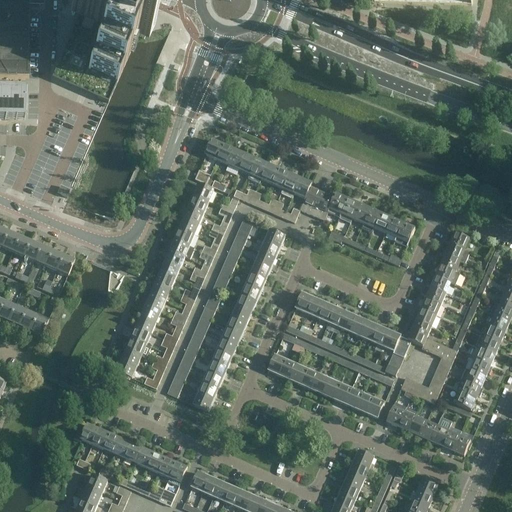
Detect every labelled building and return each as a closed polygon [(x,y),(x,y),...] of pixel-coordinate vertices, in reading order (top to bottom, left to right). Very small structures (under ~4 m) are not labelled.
[(0,0),(0,66),(6,73),(26,73),(27,5),(42,5),(42,0),(0,0)] [(76,16),(50,77),(110,103),(137,39),(143,41),(155,12),(126,0),(77,0),(72,14),(76,16)] [(79,102),(83,92),(53,80),(49,89),(79,102)] [(0,121),(24,122),(25,92),(0,90),(0,121)] [(217,162),(224,147),(213,142),(210,148),(208,147),(208,148),(205,154),(207,155),(206,157),(217,162)] [(228,167),(235,152),(224,147),(217,162),(228,167)] [(239,171),(246,156),(235,152),(228,167),(239,171)] [(250,176),(257,161),(246,156),(239,171),(250,176)] [(261,181),(267,166),(257,161),(250,176),(248,181),(259,185),(261,181)] [(271,186),(278,171),(267,166),(261,181),(271,186)] [(283,191),(289,175),(278,171),(271,186),(283,191)] [(199,172),(195,181),(206,186),(210,177),(199,172)] [(294,195),(300,180),(289,175),(283,191),(281,195),(292,200),(294,195)] [(312,185),(300,180),(294,195),(305,201),(310,189),(312,185)] [(226,188),(220,185),(218,191),(223,193),(226,188)] [(199,186),(194,198),(209,204),(214,193),(199,186)] [(67,196),(69,191),(61,188),(59,193),(67,196)] [(340,219),(347,201),(335,196),(334,199),(326,196),(325,196),(320,194),(321,193),(320,193),(320,194),(316,192),(316,191),(315,191),(315,192),(311,190),(311,189),(310,189),(305,201),(310,203),(315,205),(310,216),(311,216),(315,218),(324,222),(328,214),(340,219)] [(251,205),(256,194),(249,191),(247,197),(242,195),(239,201),(245,203),(246,203),(250,205),(251,205)] [(261,196),(256,194),(251,205),(251,206),(251,205),(256,207),(256,208),(261,210),(264,204),(259,202),(261,196)] [(204,215),(209,204),(194,198),(189,209),(204,215)] [(224,204),(222,210),(233,215),(234,214),(233,214),(235,209),(236,210),(238,203),(233,201),(230,206),(224,204)] [(273,215),(278,204),(271,201),(269,207),(264,204),(261,210),(267,213),(268,212),(272,214),(272,215),(273,215)] [(305,214),(310,203),(305,201),(300,212),(301,212),(305,214)] [(352,221),(358,206),(347,201),(340,219),(339,221),(350,226),(352,221)] [(310,216),(315,205),(310,203),(305,214),(306,214),(310,216)] [(283,206),(278,204),(273,215),(278,217),(283,220),(285,214),(281,212),(283,206)] [(363,226),(370,211),(358,206),(352,221),(363,226)] [(200,226),(204,215),(189,209),(184,219),(200,226)] [(233,215),(222,210),(219,216),(225,218),(223,223),(229,226),(231,220),(233,215)] [(291,216),(285,214),(283,220),(289,223),(290,222),(294,224),(295,225),(300,213),(293,210),(291,216)] [(374,231),(381,216),(370,211),(363,226),(361,230),(372,235),(374,231)] [(385,235),(392,220),(381,216),(374,231),(385,235)] [(195,237),(200,226),(184,219),(179,230),(195,237)] [(396,240),(403,225),(392,220),(385,235),(396,240)] [(241,227),(240,231),(249,236),(254,225),(244,221),(241,227)] [(226,232),(229,226),(223,223),(221,228),(215,226),(212,232),(224,237),(224,236),(226,231),(226,232)] [(415,230),(403,225),(396,240),(395,243),(407,249),(415,230)] [(0,247),(2,248),(8,233),(0,229),(0,247)] [(190,248),(195,237),(179,230),(175,241),(190,248)] [(249,236),(240,231),(239,231),(236,238),(237,238),(235,242),(244,246),(249,236)] [(223,237),(224,237),(212,232),(209,237),(216,240),(213,245),(219,248),(221,242),(223,237)] [(270,232),(265,244),(280,250),(285,239),(270,232)] [(13,253),(19,238),(8,233),(2,248),(13,253)] [(335,242),(337,236),(332,234),(329,240),(335,242)] [(455,234),(450,246),(465,252),(470,241),(468,240),(469,239),(469,238),(469,239),(463,236),(462,237),(455,234)] [(343,239),(337,236),(335,242),(341,245),(343,239)] [(24,258),(30,243),(19,238),(13,253),(24,258)] [(353,248),(354,244),(345,240),(344,244),(353,248)] [(195,250),(190,248),(175,241),(170,252),(185,259),(190,261),(195,250)] [(244,246),(235,242),(234,242),(231,249),(232,249),(230,253),(240,257),(244,246)] [(35,263),(41,248),(30,243),(24,258),(35,263)] [(275,261),(280,250),(265,244),(260,255),(275,261)] [(365,248),(354,244),(353,248),(363,252),(365,248)] [(216,254),(219,248),(213,245),(211,250),(205,248),(202,254),(214,259),(214,258),(216,253),(216,254)] [(470,254),(465,252),(450,246),(445,257),(460,263),(465,265),(470,254)] [(46,268),(52,253),(41,248),(35,263),(46,268)] [(365,253),(374,257),(376,253),(366,249),(365,253)] [(180,270),(185,259),(170,252),(165,264),(180,270)] [(57,272),(63,257),(52,253),(46,268),(57,272)] [(240,257),(230,253),(227,260),(225,264),(235,268),(240,257)] [(214,259),(202,254),(200,259),(206,262),(204,267),(209,270),(212,264),(211,264),(213,259),(214,259)] [(271,272),(275,261),(260,255),(256,265),(271,272)] [(390,259),(384,256),(382,260),(399,268),(402,261),(391,257),(390,259)] [(74,262),(63,257),(57,272),(67,277),(67,278),(68,278),(75,262),(74,262)] [(456,274),(460,263),(445,257),(440,268),(456,274)] [(175,281),(180,270),(165,264),(160,274),(175,281)] [(230,279),(235,268),(225,264),(222,271),(221,275),(230,279)] [(266,283),(271,272),(256,265),(251,276),(266,283)] [(207,276),(209,270),(204,267),(201,272),(195,270),(193,276),(204,281),(205,280),(204,280),(206,275),(207,276)] [(460,276),(456,274),(440,268),(436,279),(451,285),(455,287),(460,276)] [(171,292),(175,281),(160,274),(155,285),(171,292)] [(225,290),(230,279),(221,275),(220,275),(217,281),(218,282),(216,286),(225,290)] [(204,281),(193,276),(190,281),(196,284),(194,289),(200,292),(202,286),(204,281)] [(261,294),(266,283),(251,276),(246,287),(261,294)] [(47,294),(50,288),(52,284),(41,279),(36,289),(47,294)] [(446,297),(451,285),(436,279),(431,290),(446,297)] [(166,303),(171,292),(155,285),(151,297),(166,303)] [(225,290),(216,286),(215,286),(213,292),(213,293),(211,297),(221,301),(225,290)] [(256,305),(261,294),(246,287),(242,298),(256,305)] [(197,298),(200,292),(194,289),(192,294),(186,292),(183,298),(195,303),(195,302),(197,297),(197,298)] [(441,307),(446,297),(431,290),(426,300),(441,307)] [(307,315),(313,300),(302,296),(296,310),(307,315)] [(511,312),(511,298),(504,296),(502,301),(498,299),(495,305),(511,312)] [(161,314),(166,303),(151,297),(146,307),(161,314)] [(221,301),(211,297),(208,303),(206,308),(216,312),(221,301)] [(195,303),(183,298),(181,303),(187,306),(184,311),(190,314),(193,308),(192,308),(194,303),(195,303)] [(252,315),(256,305),(242,298),(237,309),(252,315)] [(318,320),(324,305),(313,300),(307,315),(318,320)] [(436,319),(441,307),(426,300),(421,312),(436,319)] [(0,319),(8,323),(15,308),(4,303),(0,311),(0,319)] [(329,325),(335,310),(324,305),(318,320),(329,325)] [(510,324),(511,318),(511,312),(495,305),(490,316),(495,318),(510,324)] [(156,325),(161,314),(146,307),(141,318),(156,325)] [(211,323),(216,312),(206,308),(206,307),(203,315),(201,319),(211,323)] [(19,328),(26,313),(15,308),(8,323),(19,328)] [(247,326),(252,315),(237,309),(232,320),(247,326)] [(340,329),(346,315),(335,310),(329,325),(340,329)] [(188,320),(190,314),(184,311),(182,316),(176,314),(174,320),(185,325),(186,324),(185,324),(187,319),(188,320)] [(431,330),(436,319),(421,312),(416,323),(431,330)] [(30,333),(37,318),(26,313),(19,328),(30,333)] [(351,334),(357,319),(346,315),(340,329),(351,334)] [(48,322),(37,318),(30,333),(41,337),(41,338),(48,322)] [(151,336),(156,325),(141,318),(136,329),(151,336)] [(505,335),(510,324),(495,318),(490,328),(505,335)] [(211,323),(201,319),(198,325),(199,326),(197,330),(206,334),(211,323)] [(361,339),(368,324),(357,319),(351,334),(361,339)] [(185,325),(174,320),(171,326),(177,328),(175,333),(181,335),(183,330),(185,325)] [(242,337),(247,326),(232,320),(227,331),(242,337)] [(427,340),(431,330),(416,323),(412,333),(427,340)] [(372,344),(379,329),(368,324),(361,339),(372,344)] [(297,338),(299,332),(288,328),(286,333),(297,338)] [(500,346),(505,335),(490,328),(485,340),(500,346)] [(147,347),(151,336),(136,329),(131,340),(147,347)] [(206,334),(197,330),(196,329),(193,336),(194,336),(192,341),(202,345),(206,334)] [(383,349),(390,334),(379,329),(372,344),(383,349)] [(237,348),(242,337),(227,331),(223,342),(237,348)] [(308,342),(310,337),(299,332),(297,338),(308,342)] [(178,342),(181,335),(175,333),(172,338),(167,336),(164,342),(176,347),(176,346),(177,342),(178,342)] [(423,348),(427,340),(412,333),(411,335),(408,334),(405,340),(408,342),(412,344),(423,348)] [(394,353),(401,338),(390,334),(383,349),(394,353)] [(294,345),(296,340),(285,335),(283,341),(294,345)] [(319,347),(321,342),(310,337),(308,342),(319,347)] [(412,344),(408,342),(405,340),(401,338),(394,353),(393,356),(404,360),(412,344)] [(142,358),(147,347),(131,340),(127,351),(142,358)] [(202,345),(192,341),(192,340),(189,347),(187,351),(197,356),(202,345)] [(305,350),(307,345),(296,340),(294,345),(305,350)] [(427,353),(432,342),(427,340),(423,348),(422,351),(427,353)] [(495,357),(500,346),(485,340),(480,351),(495,357)] [(175,347),(176,347),(164,342),(161,348),(167,350),(165,355),(171,358),(173,352),(175,347)] [(233,359),(237,348),(223,342),(218,353),(233,359)] [(330,352),(332,347),(321,342),(319,347),(330,352)] [(432,356),(437,344),(432,342),(427,353),(428,353),(432,355),(432,356)] [(438,358),(442,347),(437,344),(432,356),(433,356),(433,355),(437,357),(437,358),(438,358)] [(315,355),(318,350),(307,345),(305,350),(315,355)] [(341,357),(343,352),(332,347),(330,352),(341,357)] [(448,363),(450,357),(453,352),(453,351),(442,347),(438,358),(442,360),(440,364),(451,369),(453,365),(448,363)] [(495,357),(480,351),(476,349),(471,360),(475,362),(490,369),(495,357)] [(327,360),(329,355),(318,350),(315,355),(327,360)] [(137,369),(142,358),(127,351),(122,362),(137,369)] [(192,366),(197,356),(187,351),(184,358),(183,362),(192,366)] [(352,361),(354,356),(343,352),(341,357),(352,361)] [(228,370),(233,359),(218,353),(213,363),(228,370)] [(168,364),(171,358),(165,355),(163,360),(157,358),(154,364),(166,369),(166,368),(168,363),(168,364)] [(337,365),(340,359),(329,355),(327,360),(337,365)] [(362,366),(365,361),(354,356),(352,361),(362,366)] [(404,361),(404,360),(393,356),(391,361),(402,366),(402,365),(404,361)] [(280,377),(286,363),(275,358),(269,373),(280,377)] [(348,369),(350,364),(340,359),(337,365),(348,369)] [(373,371),(376,366),(365,361),(362,366),(373,371)] [(402,367),(402,366),(391,361),(388,367),(399,372),(400,371),(399,371),(401,367),(402,367)] [(132,380),(137,369),(122,362),(117,374),(123,376),(123,378),(123,379),(129,381),(130,379),(132,380)] [(192,366),(183,362),(182,362),(179,369),(180,369),(178,373),(187,377),(192,366)] [(492,369),(490,369),(475,362),(471,373),(485,379),(487,376),(490,377),(493,370),(492,370),(492,369)] [(223,381),(228,370),(213,363),(208,374),(223,381)] [(291,382),(297,368),(286,363),(280,377),(291,382)] [(166,369),(154,364),(152,370),(158,372),(156,377),(161,379),(164,374),(163,374),(165,369),(166,369)] [(359,374),(361,369),(350,364),(348,369),(359,374)] [(449,374),(451,369),(440,364),(440,365),(438,369),(438,370),(449,374)] [(385,374),(387,371),(376,366),(373,371),(385,376),(385,374)] [(396,379),(399,372),(388,367),(387,371),(385,374),(396,379)] [(302,387),(308,372),(297,368),(291,382),(302,387)] [(370,379),(372,374),(361,369),(359,374),(370,379)] [(446,379),(449,374),(438,370),(436,374),(435,375),(446,379)] [(481,390),(485,379),(471,373),(470,373),(465,371),(461,382),(466,384),(481,390)] [(312,392),(319,377),(308,372),(302,387),(312,392)] [(187,377),(178,373),(177,373),(174,380),(175,380),(173,384),(183,388),(187,377)] [(218,392),(223,381),(208,374),(204,385),(218,392)] [(381,384),(383,378),(372,374),(370,379),(381,384)] [(444,385),(446,379),(435,375),(436,375),(434,380),(433,379),(433,380),(444,385)] [(159,386),(161,379),(156,377),(153,382),(147,380),(145,386),(156,391),(157,390),(156,390),(158,385),(159,386)] [(323,396),(330,382),(319,377),(312,392),(323,396)] [(394,383),(383,378),(381,384),(392,389),(394,383)] [(407,393),(411,383),(411,382),(411,383),(407,381),(406,380),(401,391),(406,393),(407,393)] [(442,390),(444,385),(433,380),(431,385),(431,384),(431,385),(442,390)] [(334,401),(341,387),(330,382),(323,396),(334,401)] [(412,396),(417,385),(416,385),(412,383),(411,383),(407,393),(412,396)] [(183,388),(173,384),(170,391),(168,395),(167,396),(177,400),(183,388)] [(476,402),(481,390),(466,384),(461,395),(476,402)] [(214,403),(218,392),(204,385),(199,396),(214,403)] [(417,398),(422,387),(421,387),(417,385),(412,396),(413,396),(417,398)] [(439,395),(442,390),(431,385),(429,390),(429,391),(435,393),(439,395)] [(345,406),(351,391),(341,387),(334,401),(345,406)] [(424,401),(429,391),(429,390),(427,389),(426,389),(422,387),(417,398),(419,399),(424,401)] [(356,411),(362,396),(351,391),(345,406),(356,411)] [(430,403),(432,398),(435,393),(429,391),(424,401),(430,403)] [(471,413),(476,402),(461,395),(456,406),(471,413)] [(209,414),(214,403),(199,396),(194,407),(209,414)] [(367,415),(373,401),(362,396),(356,411),(367,415)] [(384,406),(373,401),(367,415),(378,420),(384,406)] [(398,429),(405,414),(393,409),(387,424),(398,429)] [(409,434),(415,419),(405,414),(398,429),(409,434)] [(420,439),(427,424),(415,419),(409,434),(420,439)] [(431,443),(437,428),(427,424),(420,439),(431,443)] [(442,448),(450,429),(439,424),(437,428),(431,443),(442,448)] [(92,446),(99,431),(88,426),(85,433),(79,430),(74,442),(80,444),(81,442),(92,446)] [(453,453),(460,438),(462,434),(450,429),(442,448),(453,453)] [(103,451),(109,436),(99,431),(92,446),(103,451)] [(114,456),(121,441),(109,436),(103,451),(114,456)] [(471,443),(460,438),(453,453),(464,458),(467,451),(469,452),(469,451),(472,446),(472,445),(470,444),(471,443)] [(125,461),(132,445),(121,441),(114,456),(125,461)] [(136,466),(143,450),(132,445),(125,461),(136,466)] [(147,470),(153,455),(143,450),(136,466),(147,470)] [(359,453),(354,465),(369,471),(374,460),(359,453)] [(158,475),(165,460),(153,455),(147,470),(158,475)] [(169,480),(176,465),(165,460),(158,475),(169,480)] [(187,470),(176,465),(169,480),(181,485),(187,470)] [(364,482),(369,471),(354,465),(350,475),(364,482)] [(391,467),(386,478),(391,481),(396,469),(391,467)] [(400,485),(405,473),(399,471),(394,482),(398,484),(400,485)] [(112,476),(107,473),(104,479),(110,482),(112,476)] [(203,494),(209,479),(198,475),(192,489),(203,494)] [(360,493),(364,482),(350,475),(345,486),(360,493)] [(93,477),(88,489),(103,495),(108,484),(93,477)] [(386,492),(391,481),(386,478),(381,490),(386,492)] [(137,494),(142,482),(136,479),(134,485),(129,483),(126,489),(132,491),(137,493),(137,494)] [(214,499),(220,484),(209,479),(203,494),(214,499)] [(126,489),(129,483),(123,480),(121,486),(126,489)] [(423,481),(418,493),(433,500),(438,488),(431,485),(432,483),(431,483),(426,481),(425,480),(425,482),(423,481)] [(148,485),(142,482),(137,494),(138,494),(138,493),(143,495),(142,496),(148,498),(151,492),(145,490),(148,485)] [(225,504),(231,489),(220,484),(214,499),(225,504)] [(355,504),(360,493),(345,486),(340,497),(355,504)] [(98,506),(103,495),(88,489),(83,500),(98,506)] [(126,505),(131,494),(119,489),(117,495),(122,498),(120,503),(126,505)] [(159,503),(164,492),(159,489),(156,495),(151,492),(148,498),(154,501),(159,502),(159,503)] [(236,508),(242,494),(231,489),(225,504),(236,508)] [(382,502),(386,492),(381,490),(376,500),(382,502)] [(171,494),(164,492),(159,503),(160,503),(165,505),(164,505),(171,508),(173,502),(168,500),(171,494)] [(393,494),(389,493),(384,505),(388,506),(393,494)] [(428,510),(433,500),(418,493),(413,504),(428,510)] [(244,511),(247,511),(253,498),(242,494),(236,508),(244,511)] [(344,511),(351,511),(355,504),(340,497),(335,508),(344,511)] [(259,511),(264,503),(253,498),(247,511),(259,511)] [(81,511),(95,511),(98,506),(83,500),(78,511),(81,511)] [(373,511),(377,511),(382,502),(376,500),(372,511),(373,511)] [(124,511),(126,505),(120,503),(118,508),(112,505),(110,511),(111,511),(122,511),(123,511),(124,511)] [(272,511),(275,508),(264,503),(259,511),(272,511)]
